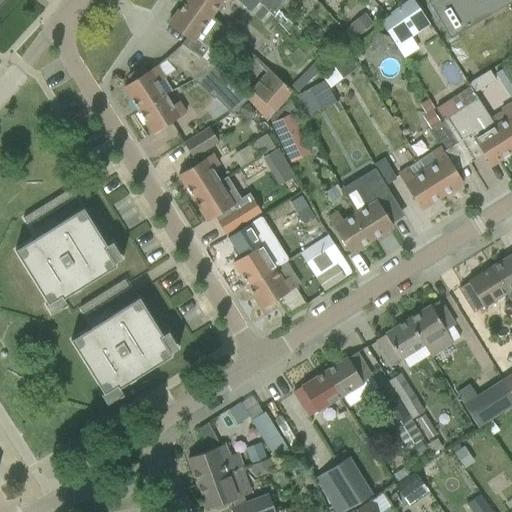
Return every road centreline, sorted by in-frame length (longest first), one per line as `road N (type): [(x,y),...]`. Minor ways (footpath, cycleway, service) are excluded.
road 1 (residential): [(255,366),(53,25)]
road 2 (residential): [(255,366),(511,202)]
road 3 (residential): [(159,456),(169,420),(255,366)]
road 4 (residential): [(159,456),(124,490),(47,503)]
